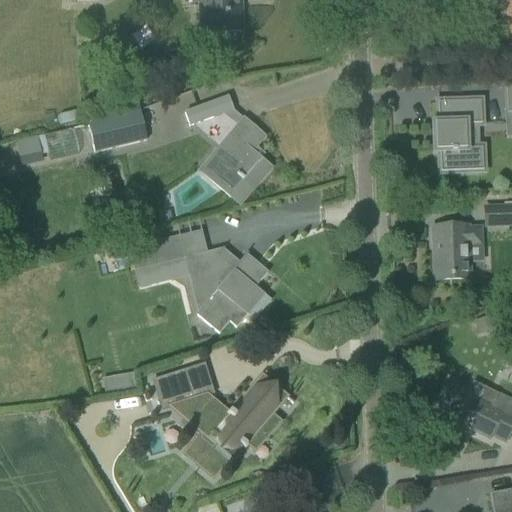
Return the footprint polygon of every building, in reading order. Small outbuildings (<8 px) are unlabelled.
[(196,0),(198,34),(241,33),(241,13),(239,13),(239,0),(246,0),(196,0)] [(511,0),(496,0),(500,42),(511,41),(511,0)] [(465,150),(464,126),(481,125),(480,102),(437,104),(438,125),(434,125),(435,152),(439,152),(440,173),(482,172),(481,149),(465,150)] [(107,118),(86,123),(94,155),(147,142),(138,104),(106,112),(107,118)] [(206,106),(183,115),(188,128),(211,120),(206,106)] [(242,120),(199,171),(241,207),(271,170),(259,160),(263,156),(255,149),(264,138),(242,120)] [(43,136),(47,159),(78,152),(73,130),(43,136)] [(511,208),(494,209),(494,228),(511,227),(511,208)] [(170,213),(159,214),(160,226),(172,224),(170,213)] [(436,255),(433,255),(434,282),(435,282),(435,280),(449,279),(468,279),(467,264),(467,246),(482,246),(482,227),(470,227),(470,226),(466,226),(466,228),(446,229),(435,229),(436,255)] [(119,254),(124,275),(173,263),(167,242),(119,254)] [(248,257),(247,256),(234,271),(219,258),(224,252),(224,251),(179,262),(179,263),(196,278),(205,306),(196,317),(197,318),(197,317),(219,336),(239,312),(247,318),(249,316),(245,313),(260,295),(264,298),(265,297),(255,289),(268,274),(247,257),(248,257)] [(490,316),(473,323),(478,334),(494,328),(490,316)] [(183,372),(151,382),(161,413),(171,410),(216,449),(232,461),(241,450),(244,452),(247,448),(245,447),(247,445),(251,449),(273,422),(269,419),(285,399),(291,404),(291,403),(262,378),(264,376),(263,375),(250,390),(229,414),(209,398),(194,403),(183,372)] [(124,376),(119,384),(120,393),(136,391),(133,375),(124,376)] [(439,401),(435,409),(455,419),(453,423),(488,441),(490,437),(505,444),(511,429),(511,400),(495,392),(492,398),(490,402),(467,391),(469,389),(449,379),(447,385),(441,396),(439,395),(437,400),(439,401)] [(511,511),(511,491),(489,495),(492,511),(511,511)]
